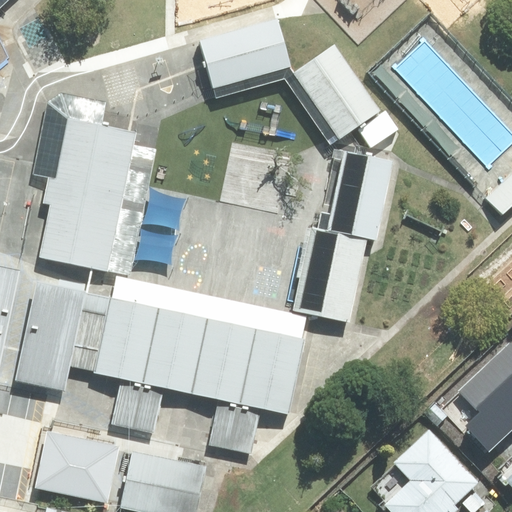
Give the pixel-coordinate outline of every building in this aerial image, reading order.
[(276,21),(200,44),(214,89),(291,66),(276,21)] [(378,105),(333,40),(291,69),(336,134),(378,105)] [(38,260),(106,274),(135,134),(67,121),(38,260)] [(348,144),(330,223),(374,233),(391,154),(348,144)] [(511,167),(484,194),(502,212),(511,202),(511,167)] [(316,229),(299,306),(348,317),(365,240),(316,229)] [(289,409),(306,332),(0,267),(0,371),(66,386),(71,364),(289,409)] [(467,426),(489,449),(511,427),(511,345),(510,343),(440,408),(462,432),(467,426)] [(122,431),(56,418),(42,489),(109,502),(122,431)] [(444,511),(477,482),(429,431),(395,463),(397,465),(372,488),(394,511),(444,511)] [(201,511),(210,470),(131,453),(120,508),(140,511),(201,511)] [(511,457),(498,470),(511,484),(511,457)]
